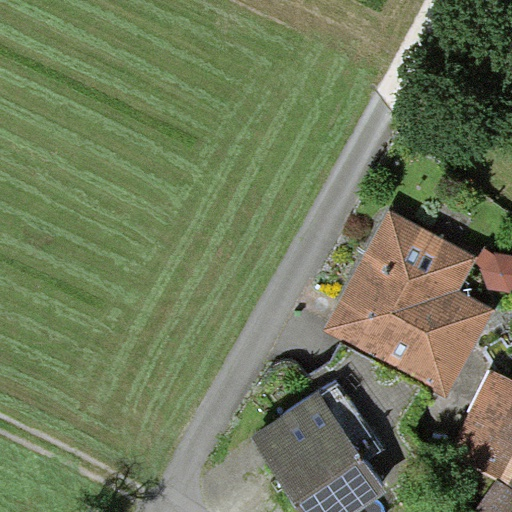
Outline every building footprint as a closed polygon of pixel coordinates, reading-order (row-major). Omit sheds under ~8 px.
[(477,254),(388,206),(322,325),(447,393),(493,309),(457,290),(477,254)] [(511,285),(511,250),(487,252),(490,287),(511,285)] [(511,380),(491,371),(451,454),(511,482),(511,380)] [(334,380),(253,435),(305,511),(360,511),(389,493),(369,464),(383,453),(334,380)] [(471,511),(511,511),(511,489),(497,480),(471,511)]
